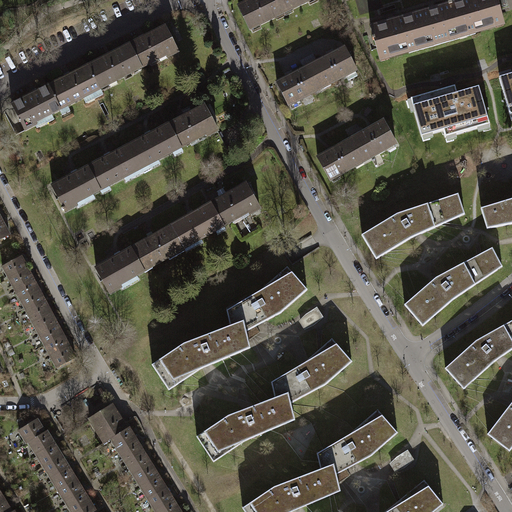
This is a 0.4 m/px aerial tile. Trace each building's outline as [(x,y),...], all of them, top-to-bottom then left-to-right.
[(284,13),(277,0),(252,0),(239,7),(250,30),(277,17),(276,16),(284,13)] [(277,0),(284,13),(291,9),(292,10),(312,0),(277,0)] [(465,0),(452,4),(461,35),(475,31),(475,33),(496,27),(495,25),(504,22),(497,0),(472,0),(466,2),(465,0)] [(426,11),(414,15),(423,46),(461,35),(452,4),(440,7),(441,9),(427,13),(426,11)] [(387,23),(371,27),(380,58),(388,56),(389,58),(410,52),(409,50),(423,46),(414,15),(401,19),(402,21),(387,25),(387,23)] [(130,45),(141,67),(141,68),(166,56),(167,58),(178,52),(165,27),(130,45)] [(141,67),(130,45),(89,66),(100,88),(108,84),(108,85),(134,72),(133,71),(141,67)] [(311,66),(322,88),(330,84),(356,71),(344,48),(311,66)] [(48,87),(59,109),(67,105),(68,106),(93,93),(92,92),(100,88),(89,66),(48,87)] [(322,88),(311,66),(277,83),(289,106),(315,92),(315,91),(322,88)] [(511,74),(500,78),(511,115),(511,74)] [(59,109),(48,87),(12,105),(25,130),(36,125),(35,122),(60,110),(59,109)] [(457,93),(455,87),(411,99),(422,137),(443,130),(446,138),(490,125),(479,88),(457,93)] [(169,125),(181,147),(206,135),(207,137),(218,131),(205,106),(169,125)] [(351,140),(363,162),(370,157),(371,158),(397,144),(384,121),(351,140)] [(181,147),(169,125),(169,124),(129,146),(140,168),(148,164),(149,165),(174,152),(173,151),(181,147)] [(363,162),(351,140),(318,158),(331,181),(356,167),(355,166),(363,162)] [(88,167),(100,189),(107,185),(108,187),(133,173),(133,172),(140,168),(129,146),(88,167)] [(100,189),(88,167),(52,186),(66,211),(77,205),(76,203),(101,190),(100,189)] [(211,204),(224,225),(224,226),(248,213),(249,215),(260,209),(246,184),(211,204)] [(377,259),(412,238),(417,235),(444,224),(465,214),(458,194),(397,214),(362,235),(377,259)] [(511,199),(481,209),(487,229),(511,224),(511,199)] [(224,225),(211,204),(171,226),(184,248),(191,243),(192,244),(216,231),(216,230),(224,225)] [(3,222),(0,223),(0,240),(10,235),(3,222)] [(132,248),(144,270),(151,266),(152,267),(176,253),(176,252),(184,248),(171,226),(132,248)] [(144,270),(132,248),(131,248),(96,268),(111,293),(122,287),(120,285),(144,271),(144,270)] [(480,255),(436,278),(433,280),(405,305),(423,326),(455,299),(502,267),(493,248),(480,255)] [(9,279),(28,269),(22,257),(3,267),(9,279)] [(287,267),(260,292),(227,311),(230,322),(247,318),(253,328),(261,324),(281,313),(307,290),(287,267)] [(28,269),(9,279),(15,290),(34,280),(28,269)] [(21,301),(40,291),(34,280),(15,290),(21,301)] [(40,291),(21,301),(27,312),(45,301),(40,291)] [(33,323),(51,313),(45,301),(27,312),(33,323)] [(314,326),(324,318),(317,307),(307,314),(299,321),(305,330),(314,326)] [(51,313),(33,323),(39,334),(57,324),(51,313)] [(169,390),(201,369),(207,366),(250,348),(246,331),(253,328),(247,318),(230,322),(231,326),(184,344),(152,365),(169,390)] [(464,389),(495,362),(499,359),(511,349),(511,321),(476,341),(446,368),(464,389)] [(44,345),(63,335),(57,324),(39,334),(44,345)] [(50,356),(69,346),(63,335),(44,345),(50,356)] [(332,339),(304,363),(272,382),(274,394),(292,389),(297,400),(326,385),(352,362),(332,339)] [(69,346),(50,356),(57,368),(76,358),(69,346)] [(214,462),(245,441),(295,420),(291,403),(297,400),(292,389),(274,394),(275,398),(229,415),(197,437),(214,462)] [(511,402),(511,404),(509,407),(488,434),(510,451),(511,448),(511,402)] [(111,439),(129,427),(126,422),(122,424),(120,420),(121,419),(112,405),(90,418),(105,443),(111,439)] [(378,410),(350,434),(317,454),(320,465),(338,460),(343,471),(352,466),(372,456),(398,433),(378,410)] [(29,442),(45,432),(37,419),(19,431),(27,444),(29,442)] [(118,451),(137,440),(129,427),(111,439),(118,451)] [(36,454),(54,443),(47,431),(45,432),(29,442),(36,454)] [(137,440),(118,451),(126,463),(144,452),(137,440)] [(43,466),(62,455),(54,443),(36,454),(43,466)] [(395,473),(405,468),(415,460),(408,450),(397,456),(390,464),(395,473)] [(133,475),(151,463),(144,452),(126,463),(133,475)] [(62,455),(43,466),(51,478),(69,467),(62,455)] [(321,469),(274,487),(243,508),(245,511),(290,511),(297,509),(341,491),(337,474),(343,471),(338,460),(320,465),(321,469)] [(151,463),(133,475),(140,487),(159,475),(151,463)] [(58,490),(76,479),(69,467),(51,478),(58,490)] [(148,499),(166,487),(159,475),(140,487),(148,499)] [(76,479),(58,490),(65,502),(84,491),(76,479)] [(385,511),(433,511),(444,504),(425,480),(399,501),(385,511)] [(166,487),(148,499),(155,511),(174,499),(166,487)] [(71,511),(75,511),(91,503),(84,491),(65,502),(71,511)] [(155,511),(179,511),(181,511),(174,499),(155,511)] [(6,501),(0,504),(0,511),(12,511),(6,501)] [(96,511),(91,503),(75,511),(96,511)]
